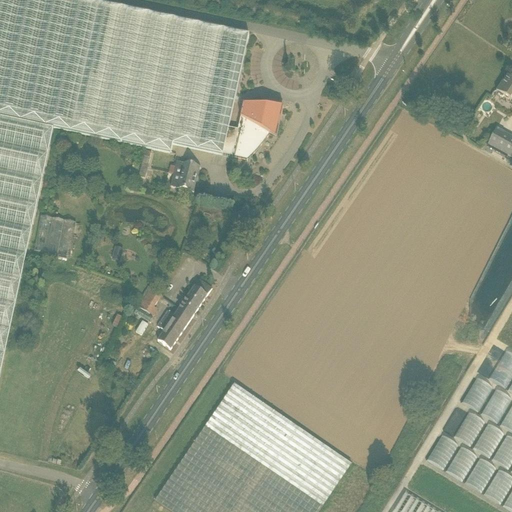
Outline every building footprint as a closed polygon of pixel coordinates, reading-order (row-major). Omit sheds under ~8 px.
[(0,0),(0,117),(54,129),(171,154),(173,145),(223,156),(229,129),(249,35),(84,0),(0,0)] [(511,102),(511,99),(511,78),(507,75),(496,92),(511,102)] [(284,108),(283,108),(244,105),(238,131),(232,158),(247,161),(252,157),(257,152),(261,146),(266,141),(270,135),(277,140),(284,108)] [(54,129),(0,117),(0,377),(27,251),(54,129)] [(229,129),(223,156),(232,158),(238,131),(229,129)] [(511,158),(511,137),(497,129),(488,146),(511,158)] [(144,159),(142,169),(148,171),(148,169),(151,160),(144,159)] [(179,163),(176,176),(196,181),(200,168),(179,163)] [(154,171),(148,169),(148,171),(142,169),(139,179),(138,184),(150,187),(154,171)] [(172,188),(193,194),(196,181),(176,176),(172,188)] [(70,256),(75,224),(51,220),(50,227),(46,252),(70,256)] [(115,247),(113,260),(121,261),(123,249),(115,247)] [(158,342),(170,351),(212,290),(200,281),(175,317),(168,312),(158,328),(165,332),(158,342)] [(144,295),(158,303),(162,296),(148,288),(144,295)] [(169,511),(320,511),(352,467),(243,391),(234,385),(155,502),(163,508),(169,511)] [(471,447),(476,436),(470,433),(470,432),(460,427),(455,439),(471,447)] [(484,445),(480,442),(477,446),(475,449),(487,458),(495,446),(487,441),(484,445)] [(493,462),(507,469),(511,458),(511,445),(509,444),(508,448),(501,445),(493,462)] [(495,502),(498,497),(490,493),(488,497),(495,502)] [(434,511),(406,495),(395,511),(434,511)]
